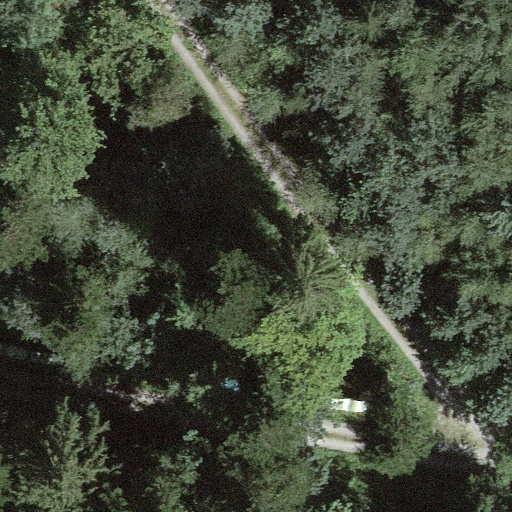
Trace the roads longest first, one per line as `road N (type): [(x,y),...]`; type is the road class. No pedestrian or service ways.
road 1 (track): [(165,0),(511,435)]
road 2 (track): [(0,380),(511,468)]
